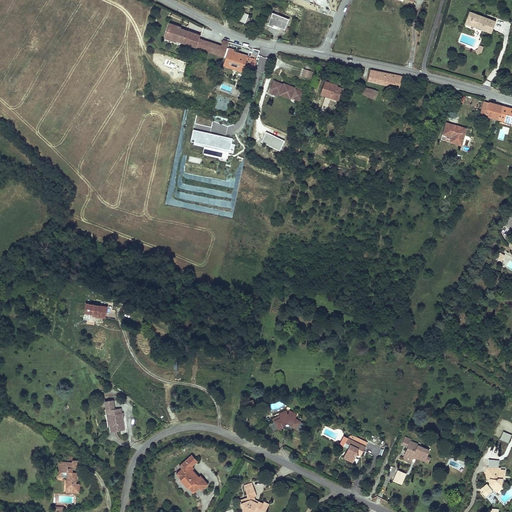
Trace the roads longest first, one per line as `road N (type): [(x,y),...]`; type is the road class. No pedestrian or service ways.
road 1 (residential): [(119,511),(136,454),(161,432),(187,424),(228,432),(388,511)]
road 2 (unclassified): [(511,100),(323,55)]
road 3 (unclassified): [(323,55),(241,38),(165,0)]
